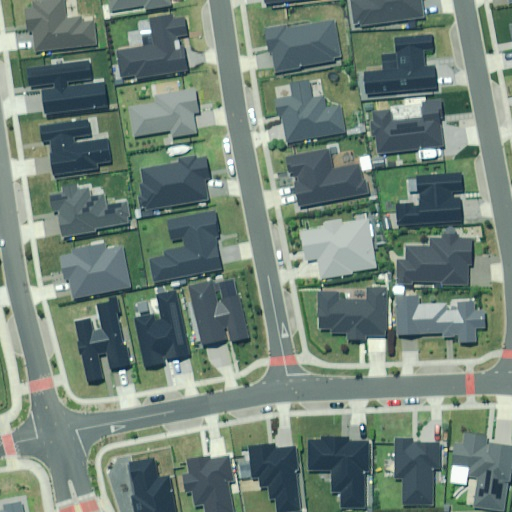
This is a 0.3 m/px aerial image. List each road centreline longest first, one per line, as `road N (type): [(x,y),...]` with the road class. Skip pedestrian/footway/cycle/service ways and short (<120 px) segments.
road 1 (residential): [(220,0),(290,389)]
road 2 (residential): [(58,433),(18,282),(0,163)]
road 3 (residential): [(511,257),(464,0)]
road 4 (residential): [(290,389),(58,433)]
road 5 (residential): [(511,382),(290,389)]
